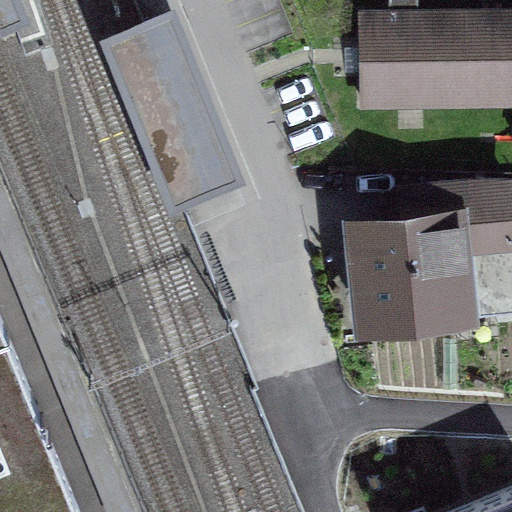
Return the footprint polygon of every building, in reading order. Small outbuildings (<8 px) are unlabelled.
[(25,0),(0,0),(0,29),(32,18),(25,0)] [(388,0),(389,11),(363,12),(365,100),(511,100),(511,10),(417,12),(416,0),(388,0)] [(149,17),(110,32),(177,201),(215,187),(245,175),(178,5),(149,17)] [(0,134),(0,247),(104,511),(145,511),(149,511),(0,134)] [(410,223),(369,227),(377,313),(453,306),(447,243),(462,242),(462,247),(511,242),(511,180),(473,181),(406,187),(410,223)] [(0,511),(81,511),(0,309),(0,511)] [(511,511),(511,483),(441,511),(511,511)]
